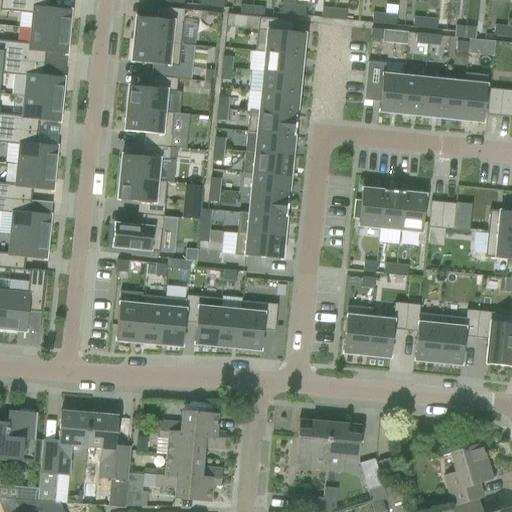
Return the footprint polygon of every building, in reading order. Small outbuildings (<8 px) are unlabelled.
[(70,11),(49,8),(49,0),(0,0),(0,11),(31,14),(30,29),(68,33),(70,11)] [(211,0),(211,7),(223,9),(223,0),(211,0)] [(282,5),(280,15),(292,16),(293,6),(282,5)] [(240,7),(239,17),(242,17),(249,18),(251,18),(252,8),(240,6),(240,7)] [(293,6),(292,16),(304,17),(305,7),(293,6)] [(135,18),(132,41),(180,45),(183,11),(157,8),(156,20),(135,18)] [(251,18),(258,19),(263,19),(264,9),(252,8),(251,18)] [(322,9),(321,19),(333,20),(334,10),(322,9)] [(334,10),(333,20),(345,21),(346,11),(334,10)] [(372,14),(371,24),(383,25),(384,15),(372,14)] [(384,15),(383,25),(395,26),(396,16),(384,15)] [(227,16),(225,27),(241,29),(242,17),(239,17),(227,16)] [(413,18),(412,28),(424,29),(425,19),(413,18)] [(264,54),(264,52),(302,56),(304,35),(291,34),(292,22),(258,19),(254,53),(264,54)] [(425,19),(424,29),(436,30),(437,21),(425,19)] [(455,33),(454,38),(464,40),(465,27),(455,26),(455,33)] [(494,26),(493,36),(505,37),(506,28),(494,26)] [(465,27),(464,40),(473,41),(475,28),(465,27)] [(0,40),(0,51),(3,52),(2,60),(43,64),(45,53),(65,55),(68,33),(30,29),(18,28),(16,43),(0,40)] [(371,30),(370,40),(382,41),(383,31),(371,30)] [(428,36),(416,34),(415,44),(427,45),(428,36)] [(440,37),(428,36),(427,45),(439,47),(440,37)] [(132,41),(130,63),(178,68),(180,45),(132,41)] [(468,44),(456,42),(455,52),(467,54),(468,44)] [(480,45),(468,44),(467,54),(479,55),(480,45)] [(299,76),(302,56),(264,52),(264,54),(262,72),(299,76)] [(222,57),(221,69),(231,70),(232,58),(222,57)] [(23,97),(61,101),(63,79),(42,77),(43,64),(2,60),(1,75),(25,77),(23,97)] [(368,63),(364,102),(379,103),(378,113),(399,115),(403,78),(383,76),(384,65),(368,63)] [(231,70),(221,69),(220,81),(230,82),(231,70)] [(203,82),(214,83),(215,71),(204,70),(203,82)] [(297,97),(299,76),(262,72),(260,93),(297,97)] [(464,74),(463,84),(465,84),(461,121),(482,124),(486,77),(464,74)] [(128,87),(125,109),(163,113),(166,92),(175,93),(176,80),(150,77),(149,89),(128,87)] [(420,117),(423,80),(403,78),(399,115),(420,117)] [(423,80),(420,117),(440,119),(444,82),(423,80)] [(440,119),(461,121),(465,84),(463,84),(444,82),(440,119)] [(489,90),(486,116),(499,117),(501,91),(489,90)] [(511,92),(501,91),(499,117),(511,118),(511,108),(511,92)] [(258,112),(258,113),(295,117),(297,97),(260,93),(258,112)] [(59,123),(61,101),(23,97),(21,117),(0,115),(0,129),(37,133),(38,121),(59,123)] [(218,97),(217,109),(227,110),(228,98),(218,97)] [(126,110),(123,132),(145,134),(144,146),(170,149),(185,150),(188,116),(173,115),(173,113),(164,113),(163,113),(126,110)] [(217,110),(216,122),(226,123),(227,111),(217,110)] [(293,138),(295,117),(258,113),(258,112),(248,111),(246,134),(256,135),(256,134),(293,138)] [(16,166),(54,170),(57,147),(36,145),(37,133),(0,129),(0,144),(18,146),(16,166)] [(291,158),(293,138),(256,134),(256,135),(254,154),(291,158)] [(214,139),(213,150),(222,151),(224,140),(214,139)] [(121,156),(119,178),(156,182),(157,181),(166,182),(173,183),(175,162),(168,161),(170,149),(144,146),(143,158),(121,156)] [(213,150),(212,162),(221,163),(222,151),(213,150)] [(244,152),(242,174),(252,175),(289,179),(291,158),(254,154),(254,153),(244,152)] [(52,192),(54,170),(16,166),(14,186),(0,184),(0,198),(30,202),(31,190),(52,192)] [(287,199),(289,179),(252,175),(250,195),(287,199)] [(166,182),(157,181),(156,182),(119,178),(116,201),(138,203),(137,215),(163,218),(166,182)] [(210,179),(208,191),(218,192),(219,180),(210,179)] [(379,229),(383,192),(361,190),(360,203),(355,202),(353,219),(358,219),(357,227),(379,229)] [(208,191),(207,203),(217,204),(218,192),(208,191)] [(403,194),(383,192),(379,229),(399,231),(403,194)] [(399,231),(421,234),(424,196),(403,194),(399,231)] [(248,214),(247,216),(285,220),(287,199),(250,195),(248,214)] [(9,234),(47,238),(50,216),(29,214),(30,202),(0,198),(0,213),(11,215),(9,234)] [(430,202),(427,229),(440,230),(442,204),(430,202)] [(455,205),(443,204),(440,230),(452,231),(455,205)] [(486,235),(511,237),(511,213),(489,211),(486,235)] [(236,235),(283,240),(285,220),(247,216),(248,214),(238,213),(236,235)] [(111,248),(159,253),(163,218),(137,215),(135,227),(114,225),(111,248)] [(200,219),(198,231),(208,232),(209,220),(200,219)] [(208,232),(198,231),(197,243),(207,243),(208,232)] [(45,261),(47,238),(9,234),(7,254),(0,253),(0,268),(23,271),(24,259),(45,261)] [(283,240),(236,235),(234,256),(281,261),(283,240)] [(511,237),(486,235),(484,258),(511,261),(511,237)] [(197,251),(185,250),(184,261),(196,263),(197,251)] [(127,274),(128,262),(118,261),(117,272),(127,274)] [(375,264),(363,262),(362,272),(374,273),(375,264)] [(385,274),(395,275),(396,264),(386,263),(385,274)] [(165,277),(166,266),(156,264),(154,276),(165,277)] [(406,265),(396,264),(395,275),(405,276),(406,265)] [(29,270),(27,293),(7,291),(3,331),(25,333),(27,312),(40,313),(45,272),(29,270)] [(222,281),(234,282),(235,272),(223,271),(222,281)] [(511,277),(502,275),(497,292),(511,296),(511,277)] [(372,290),(373,280),(361,278),(361,279),(360,288),(372,290)] [(185,311),(184,322),(195,323),(193,345),(216,347),(219,309),(220,299),(198,297),(186,296),(185,302),(185,311)] [(142,297),(141,307),(137,345),(158,347),(164,300),(142,297)] [(164,300),(158,347),(181,349),(184,322),(185,302),(164,300)] [(241,312),(237,349),(259,352),(262,330),(274,331),(277,305),(242,301),(241,312)] [(140,307),(118,304),(114,342),(137,345),(141,307),(140,307)] [(365,357),(389,359),(392,330),(404,331),(407,306),(394,304),(392,322),(369,319),(365,357)] [(418,315),(419,307),(407,306),(404,331),(416,332),(413,362),(437,364),(441,317),(418,315)] [(369,319),(370,309),(347,307),(342,355),(365,357),(369,319)] [(216,347),(237,349),(241,312),(219,309),(216,347)] [(441,317),(437,364),(460,367),(463,337),(475,338),(478,313),(465,311),(465,319),(441,317)] [(478,313),(475,338),(487,340),(485,365),(509,367),(511,340),(511,316),(490,314),(478,313)] [(40,465),(41,450),(42,441),(34,441),(36,415),(7,412),(6,424),(0,423),(0,461),(4,462),(5,459),(19,461),(20,463),(40,465)] [(38,489),(37,502),(53,503),(56,476),(69,477),(71,447),(86,448),(89,415),(60,413),(56,451),(41,450),(40,465),(39,475),(38,489)] [(160,422),(158,438),(168,439),(169,433),(214,437),(215,433),(216,416),(183,414),(182,424),(160,422)] [(89,415),(86,448),(100,449),(98,480),(100,480),(109,481),(107,507),(124,509),(127,475),(128,457),(114,456),(117,418),(89,415)] [(310,469),(325,470),(329,425),(298,422),(295,454),(311,456),(310,469)] [(325,470),(340,471),(341,458),(357,460),(360,428),(329,425),(325,470)] [(168,439),(167,455),(201,458),(201,448),(223,450),(225,434),(215,433),(214,437),(169,433),(168,439)] [(137,437),(136,453),(145,454),(146,438),(137,437)] [(453,508),(478,500),(482,499),(478,483),(491,480),(480,445),(450,455),(455,474),(444,478),(453,508)] [(166,471),(165,476),(210,480),(209,486),(220,487),(221,471),(200,469),(201,458),(167,455),(166,471)] [(378,463),(381,474),(392,470),(389,459),(378,463)] [(359,464),(367,491),(382,487),(374,460),(359,464)] [(155,476),(154,486),(177,489),(176,499),(208,502),(209,486),(210,480),(165,476),(166,471),(155,470),(155,476)] [(127,475),(124,509),(125,509),(126,507),(145,507),(147,493),(142,493),(141,493),(142,488),(143,476),(127,475)] [(0,499),(19,501),(37,502),(38,489),(0,486),(0,499)] [(383,491),(386,501),(395,498),(393,486),(383,491)] [(292,511),(296,511),(321,511),(323,499),(295,495),(292,511)] [(453,508),(451,508),(452,511),(511,511),(511,509),(511,508),(498,511),(481,511),(478,500),(453,508)] [(61,511),(58,504),(53,503),(37,502),(19,501),(23,511),(61,511)] [(379,503),(373,504),(373,505),(375,511),(385,511),(382,502),(379,503)]
